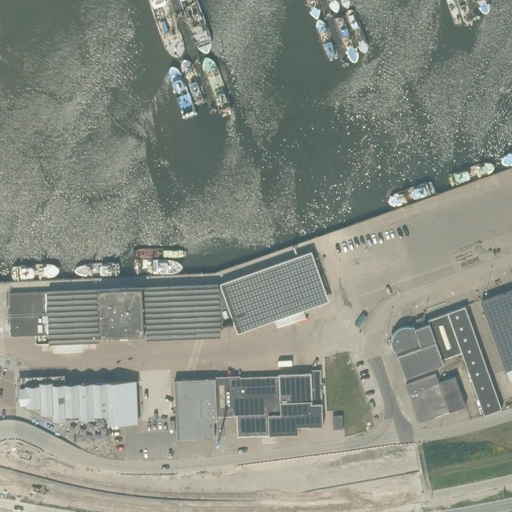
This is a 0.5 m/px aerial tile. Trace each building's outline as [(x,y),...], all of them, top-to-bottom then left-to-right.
[(312,250),(218,283),(9,292),(11,335),(50,333),(50,343),(57,342),(57,350),(81,349),(80,341),(99,340),(99,331),(101,331),(101,335),(120,335),(122,338),(129,337),(128,334),(145,334),(145,330),(220,327),(220,326),(223,326),(223,324),(231,322),(232,324),(235,323),(235,324),(258,316),(263,322),(275,318),(279,326),(304,317),(301,309),(316,304),(313,296),(326,291),(312,250)] [(511,288),(481,300),(506,369),(511,367),(511,288)] [(465,306),(448,312),(461,351),(484,414),(501,408),(465,306)] [(396,331),(391,332),(393,338),(393,343),(395,348),(398,353),(406,375),(444,362),(443,357),(461,351),(447,312),(428,319),(429,320),(425,321),(425,318),(420,320),(417,321),(418,324),(414,325),(414,324),(411,325),(406,325),(401,327),(396,331)] [(217,406),(217,416),(237,415),(238,435),(298,433),(298,425),(308,425),(323,425),(321,369),(310,369),(310,372),(279,373),(279,375),(240,376),(240,375),(227,375),(229,405),(217,406)] [(406,383),(409,392),(438,382),(434,373),(406,383)] [(419,421),(465,405),(455,376),(438,382),(409,392),(413,402),(410,403),(412,408),(414,407),(419,421)] [(217,420),(217,416),(217,406),(215,377),(174,379),(177,438),(215,436),(214,420),(217,420)] [(31,393),(29,394),(29,399),(31,399),(31,404),(41,404),(41,412),(53,412),(54,418),(66,417),(67,424),(74,424),(77,424),(77,411),(79,411),(80,424),(110,422),(125,422),(125,421),(136,420),(136,421),(138,421),(136,386),(135,386),(135,381),(136,381),(136,380),(96,382),(93,382),(65,383),(52,383),(52,385),(50,385),(50,386),(31,386),(31,393)] [(333,429),(342,428),(342,414),(332,415),(333,429)]
